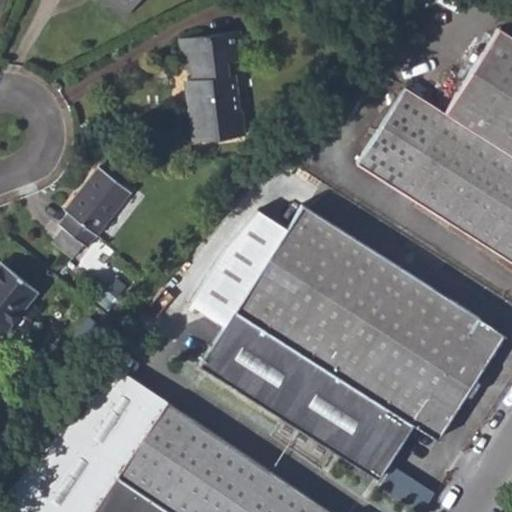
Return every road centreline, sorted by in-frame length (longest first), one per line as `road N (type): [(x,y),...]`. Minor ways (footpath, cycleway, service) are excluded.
road 1 (unknown): [(511,299),(392,216),(335,190),(325,174),(324,129)]
road 2 (residential): [(0,187),(42,158),(48,135),(41,109),(0,94)]
road 3 (unknown): [(511,20),(464,5),(427,5),(401,27)]
